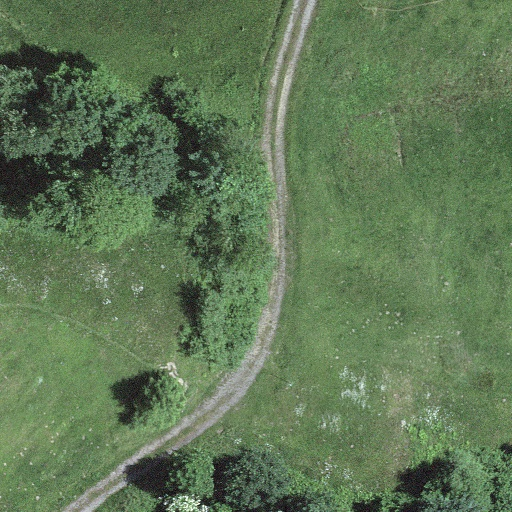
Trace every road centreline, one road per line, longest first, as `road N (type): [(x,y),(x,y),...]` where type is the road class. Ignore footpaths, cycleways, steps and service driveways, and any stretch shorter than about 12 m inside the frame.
road 1 (track): [(220,403),(260,346),(274,293),(278,113),(310,0)]
road 2 (track): [(220,403),(79,511)]
